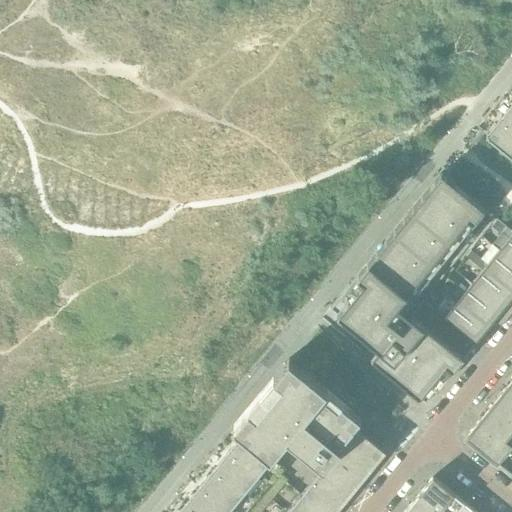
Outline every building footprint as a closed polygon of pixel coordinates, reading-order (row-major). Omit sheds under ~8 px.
[(511,157),(511,86),(477,129),(511,157)] [(423,302),(440,281),(493,216),(444,176),(413,214),(410,212),(356,277),(363,282),(336,315),(369,342),(372,338),(382,346),(371,360),(426,405),(452,372),(464,358),(412,316),(423,302)] [(505,228),(496,221),(491,227),(500,234),(505,228)] [(511,233),(499,250),(511,260),(511,233)] [(511,260),(499,250),(487,264),(471,251),(469,254),(511,288),(511,260)] [(511,298),(511,288),(469,254),(466,257),(482,270),(471,284),(503,310),(511,298)] [(503,310),(471,284),(460,297),(444,284),(441,288),(489,327),(503,310)] [(489,327),(441,288),(439,291),(455,304),(443,318),(475,344),(489,327)] [(226,511),(287,439),(322,468),(300,494),(321,511),(334,511),(384,452),(353,427),(360,418),(289,360),(164,511),(226,511)] [(511,395),(505,390),(492,406),(511,421),(511,395)] [(511,421),(492,406),(480,420),(511,446),(511,421)] [(511,446),(480,420),(466,438),(511,475),(511,446)] [(282,475),(275,483),(281,488),(286,483),(288,480),(282,475)] [(474,511),(433,478),(418,496),(438,511),(474,511)] [(275,483),(268,491),(275,497),(281,488),(275,483)] [(268,491),(261,500),(268,505),(272,500),(275,497),(268,491)] [(321,511),(300,494),(286,511),(321,511)] [(438,511),(418,496),(406,510),(408,511),(438,511)] [(261,500),(254,508),(258,511),(262,511),(268,505),(261,500)]
